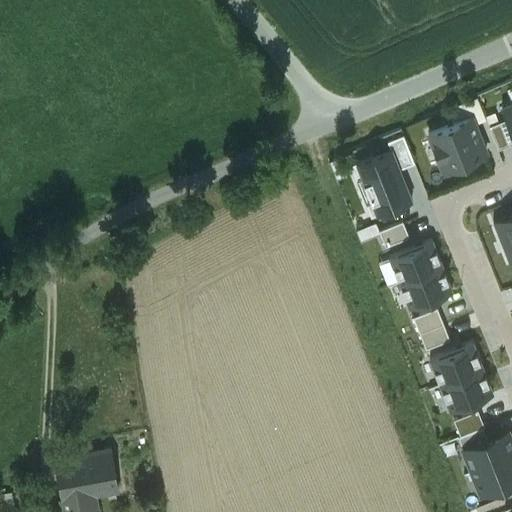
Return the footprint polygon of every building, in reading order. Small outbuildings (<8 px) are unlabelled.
[(511,99),(501,104),(511,132),(511,99)] [(427,131),(442,170),(488,152),(472,113),(427,131)] [(357,161),(377,211),(391,206),(393,211),(413,203),(390,148),(357,161)] [(511,209),(493,216),(509,259),(511,257),(511,209)] [(402,220),(379,229),(385,244),(408,234),(402,220)] [(388,253),(399,280),(441,263),(430,237),(388,253)] [(452,289),(441,263),(399,280),(410,306),(452,289)] [(436,306),(414,315),(420,330),(443,321),(436,306)] [(474,331),(473,310),(450,311),(451,332),(474,331)] [(443,321),(420,330),(426,345),(449,335),(443,321)] [(474,340),(429,357),(439,383),(484,366),(474,340)] [(484,366),(439,383),(449,409),(494,391),(484,366)] [(476,410),(453,419),(459,434),(482,424),(476,410)] [(482,425),(459,435),(462,444),(486,435),(482,425)] [(511,432),(509,426),(460,446),(469,470),(511,453),(511,432)] [(111,446),(54,457),(62,499),(87,494),(119,487),(111,446)] [(511,453),(469,470),(479,494),(511,480),(511,453)] [(90,511),(87,494),(62,499),(63,511),(90,511)]
